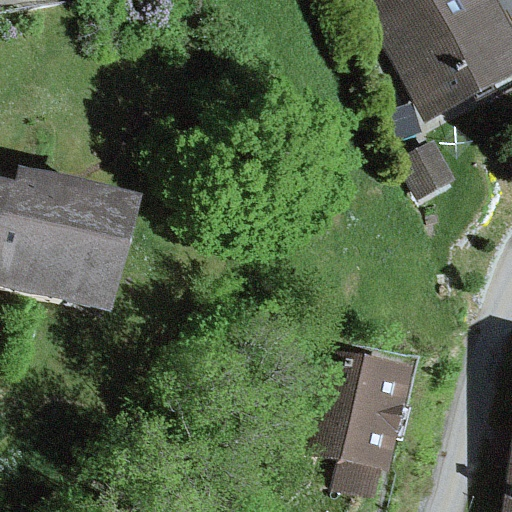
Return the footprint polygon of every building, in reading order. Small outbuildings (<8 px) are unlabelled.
[(355,0),(421,128),(511,81),(511,53),(484,0),(355,0)] [(408,108),(382,116),(390,144),(416,136),(408,108)] [(431,145),(395,164),(416,203),(451,185),(431,145)] [(0,300),(101,325),(130,207),(0,175),(0,300)] [(408,375),(320,355),(297,459),(335,468),(329,495),(369,504),(376,475),(385,477),(408,375)] [(511,511),(511,430),(501,511),(511,511)]
